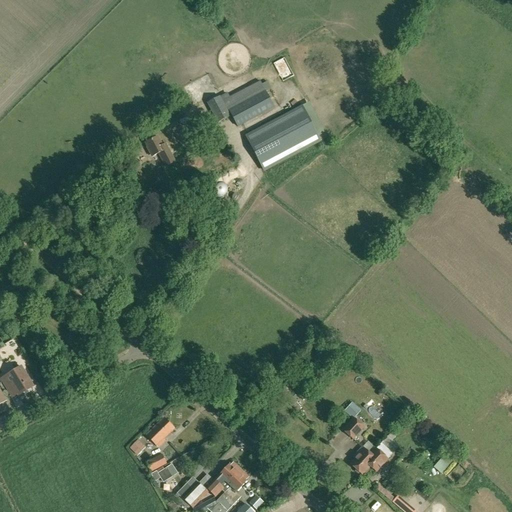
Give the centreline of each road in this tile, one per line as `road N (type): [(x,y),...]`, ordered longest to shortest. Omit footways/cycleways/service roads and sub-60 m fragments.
road 1 (unclassified): [(324,511),(143,346)]
road 2 (unclassified): [(143,346),(0,215)]
road 3 (residential): [(0,426),(143,346)]
